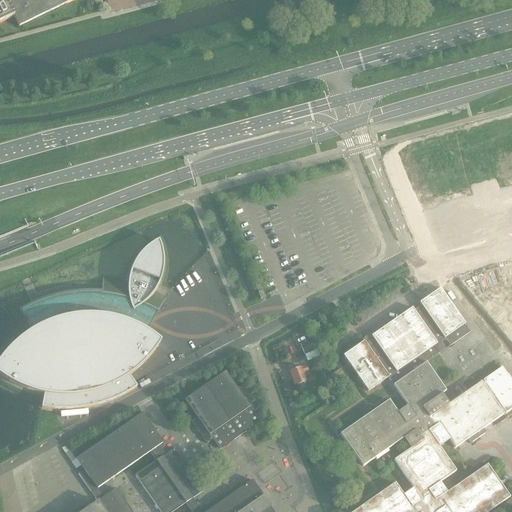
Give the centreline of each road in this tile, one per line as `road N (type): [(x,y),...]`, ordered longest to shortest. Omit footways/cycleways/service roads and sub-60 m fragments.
road 1 (unclassified): [(2,469),(397,260)]
road 2 (primary): [(0,194),(337,101)]
road 3 (primary): [(332,65),(0,154)]
road 4 (primary): [(511,16),(332,65)]
road 5 (unclassified): [(337,101),(397,260)]
road 6 (primary): [(349,98),(511,55)]
road 7 (unclassified): [(408,254),(349,98)]
road 8 (unclassified): [(318,511),(260,357)]
